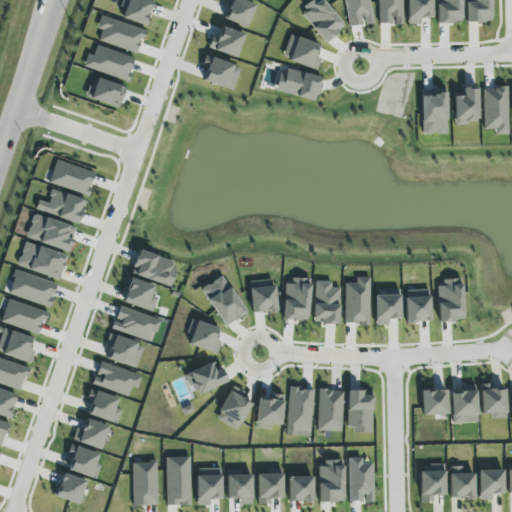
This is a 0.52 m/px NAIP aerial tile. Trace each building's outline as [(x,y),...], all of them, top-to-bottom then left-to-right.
[(154,1),(148,0),(121,0),(120,7),(125,8),(122,19),(148,25),(154,1)] [(246,28),(256,5),(244,0),(225,0),(223,5),(228,7),(223,19),(246,28)] [(326,42),(345,25),(321,0),(310,0),(298,11),(326,42)] [(402,0),(377,0),(378,24),(403,24),(402,0)] [(407,0),(408,24),(422,24),(422,18),(432,18),(431,0),(407,0)] [(436,0),(437,23),(462,22),(461,0),(436,0)] [(465,0),(466,22),(492,22),(491,0),(465,0)] [(137,54),(145,31),(101,16),(97,28),(102,30),(98,41),(137,54)] [(236,58),(244,34),(222,27),(219,39),(212,37),(208,49),(236,58)] [(315,70),(324,47),(290,34),(281,58),(315,70)] [(135,58),(96,46),(93,55),(87,53),(83,67),(128,81),(135,58)] [(234,90),(239,66),(204,58),(202,69),(205,70),(202,82),(234,90)] [(275,91),(316,102),(321,78),(281,67),(275,91)] [(447,134),(446,89),(421,90),(422,135),(447,134)] [(464,96),(454,97),(455,124),(478,124),(478,89),(463,89),(464,96)] [(95,172),(56,160),(49,184),(88,195),(95,172)] [(38,200),(35,210),(78,223),(85,200),(52,190),(48,203),(38,200)] [(77,228),(34,215),(26,238),(69,252),(77,228)] [(67,256),(24,243),(17,266),(59,280),(67,256)] [(170,287),(177,263),(139,250),(131,274),(170,287)] [(50,308),(57,284),(16,271),(8,294),(50,308)] [(246,313),(222,275),(201,289),(225,327),(246,313)] [(369,325),(370,278),(356,277),(356,283),(345,283),(344,324),(369,325)] [(308,321),(309,279),(291,278),(291,284),(284,284),(283,320),(308,321)] [(154,311),(157,297),(152,296),(154,285),(128,279),(123,304),(154,311)] [(438,280),(440,322),(463,321),(462,279),(438,280)] [(275,312),(274,280),(250,281),(251,313),(275,312)] [(340,288),(331,287),(332,282),(315,281),(313,323),(339,324),(340,288)] [(375,325),(389,325),(389,320),(400,319),(400,290),(374,291),(375,325)] [(431,322),(429,290),(405,291),(406,322),(431,322)] [(1,323),(41,334),(47,311),(7,301),(1,323)] [(159,319),(118,307),(112,330),(152,341),(159,319)] [(217,354),(221,342),(215,340),(219,328),(191,319),(187,334),(191,336),(188,345),(217,354)] [(0,353),(31,363),(34,351),(29,349),(32,337),(3,329),(0,339),(0,353)] [(144,345),(109,334),(105,346),(110,348),(107,359),(137,368),(144,345)] [(0,383),(22,389),(28,366),(0,359),(0,383)] [(186,373),(195,396),(226,383),(216,361),(186,373)] [(137,389),(141,374),(99,363),(93,385),(129,395),(131,387),(137,389)] [(494,390),(493,384),(480,384),(481,414),(491,414),(491,419),(506,418),(505,390),(494,390)] [(451,392),(452,424),(477,423),(476,385),(462,386),(462,391),(451,392)] [(243,392),(233,387),(215,418),(236,430),(250,405),(240,399),(243,392)] [(286,436),(311,437),(313,389),(289,388),(286,436)] [(0,415),(10,420),(19,396),(0,389),(0,415)] [(117,424),(121,410),(115,408),(118,399),(90,389),(85,402),(91,403),(87,414),(117,424)] [(447,389),(422,390),(422,415),(447,415),(447,389)] [(342,432),(342,390),(318,390),(317,431),(342,432)] [(362,391),(348,390),(347,431),(371,432),(372,396),(362,396),(362,391)] [(0,445),(2,446),(9,423),(0,420),(0,445)] [(73,442),(102,448),(107,425),(86,420),(84,430),(76,428),(73,442)] [(100,465),(96,464),(99,454),(70,445),(66,457),(71,459),(67,470),(96,479),(100,465)] [(166,457),(166,506),(191,506),(190,457),(166,457)] [(362,458),(348,458),(348,502),(373,502),(373,463),(362,463),(362,458)] [(158,505),(157,462),(132,462),(133,506),(158,505)] [(343,502),(343,462),(318,462),(319,502),(343,502)] [(434,496),(445,495),(444,464),(429,465),(429,471),(420,472),(420,501),(434,501),(434,496)] [(474,474),(462,474),(462,467),(449,467),(450,499),(474,499),(474,474)] [(221,499),(221,468),(196,469),(197,506),(210,505),(210,499),(221,499)] [(251,474),(241,475),(241,469),(227,470),(228,499),(239,499),(239,505),(252,504),(251,474)] [(504,493),(503,470),(478,470),(479,501),(492,500),(492,493),(504,493)] [(257,504),(271,504),(271,498),(283,498),(282,474),(257,474),(257,504)] [(85,480),(61,475),(56,499),(80,504),(85,480)] [(288,477),(288,501),(313,501),(313,477),(288,477)]
